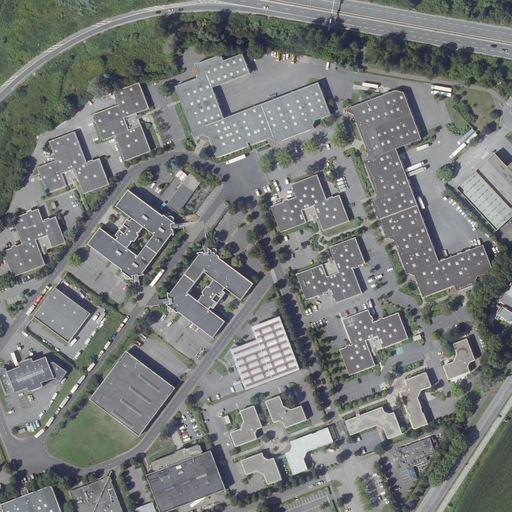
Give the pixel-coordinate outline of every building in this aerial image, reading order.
[(216,159),(248,147),(247,143),(249,142),(251,146),(269,138),(274,141),(275,144),(313,129),(312,126),(314,121),(330,115),(317,82),(223,119),(211,88),(249,74),(241,54),(222,62),(220,56),(194,65),(198,75),(195,79),(174,87),(193,139),(203,135),(207,137),(216,159)] [(140,82),(114,92),(119,104),(94,114),(103,140),(116,135),(126,161),(151,151),(142,125),(141,125),(137,113),(150,108),(140,82)] [(379,219),(418,205),(397,148),(422,138),(405,92),(396,89),(345,108),(347,112),(349,111),(355,113),(369,153),(367,158),(364,159),(377,194),(375,199),(372,200),(379,219)] [(84,194),(110,184),(100,158),(87,163),(75,131),(49,141),(56,160),(37,167),(47,193),(67,186),(67,185),(79,181),(84,194)] [(471,176),(510,218),(511,216),(511,208),(511,207),(511,206),(511,162),(508,166),(495,153),(471,176)] [(182,180),(186,174),(180,170),(175,175),(182,180)] [(166,205),(178,213),(201,180),(189,172),(166,205)] [(317,175),(291,185),(296,197),(271,207),(281,233),(319,218),(324,232),(350,222),(340,195),(327,200),(317,175)] [(498,230),(510,218),(471,176),(458,188),(498,230)] [(164,216),(165,215),(164,214),(163,215),(153,207),(129,189),(117,206),(132,218),(131,220),(128,218),(124,223),(126,225),(122,231),(120,229),(116,234),(118,236),(116,239),(101,227),(89,244),(122,269),(121,270),(122,271),(123,270),(126,272),(125,273),(124,275),(124,276),(125,277),(125,278),(126,278),(127,278),(128,278),(129,278),(130,278),(131,277),(133,278),(132,274),(138,273),(138,275),(144,274),(142,272),(172,233),(174,235),(173,229),(172,229),(171,223),(175,222),(173,220),(173,219),(174,218),(174,217),(173,216),(172,215),(171,215),(170,215),(169,215),(168,216),(167,218),(164,216)] [(439,261),(418,205),(379,219),(387,240),(391,238),(394,241),(407,275),(411,274),(416,276),(424,298),(455,286),(457,292),(477,284),(476,281),(477,277),(493,271),(483,245),(439,261)] [(53,247),(66,242),(56,216),(43,221),(39,209),(13,218),(22,244),(3,251),(13,276),(45,264),(41,251),(53,247)] [(356,238),(330,248),(335,260),(297,275),(307,301),(332,291),(337,304),(363,294),(353,269),(366,264),(356,238)] [(221,298),(225,292),(223,291),(225,288),(242,300),(254,284),(218,258),(219,257),(218,256),(217,257),(215,255),(216,254),(216,253),(216,251),(216,250),(215,249),(214,248),(213,248),(213,249),(212,249),(211,249),(210,250),(208,249),(208,252),(203,253),(203,252),(197,253),(199,255),(170,293),(167,292),(168,298),(169,298),(170,303),(167,304),(169,306),(168,306),(168,307),(168,309),(168,310),(169,310),(170,311),(171,311),(172,311),(173,311),(174,310),(175,309),(178,311),(177,312),(178,313),(179,312),(213,338),(226,322),(208,309),(210,306),(213,308),(217,303),(214,301),(218,296),(221,298)] [(56,287),(34,316),(68,342),(90,313),(56,287)] [(491,315),(494,317),(502,306),(498,304),(491,315)] [(511,312),(502,306),(494,317),(498,320),(501,317),(510,323),(511,319),(511,312)] [(369,310),(343,320),(352,344),(340,349),(349,375),(375,366),(371,353),(409,339),(399,312),(373,322),(369,310)] [(225,358),(230,361),(232,367),(239,365),(248,389),(300,370),(280,318),(254,328),(259,341),(241,348),(235,344),(225,358)] [(475,360),(467,339),(453,344),(457,354),(454,362),(444,366),(449,380),(470,372),(469,369),(469,367),(469,366),(469,365),(470,364),(470,363),(472,362),(473,361),(475,360)] [(90,398),(138,435),(175,388),(128,351),(90,398)] [(60,382),(68,372),(54,362),(49,363),(47,356),(34,361),(33,358),(19,363),(21,367),(8,371),(7,368),(0,370),(0,374),(7,392),(15,389),(16,393),(29,388),(30,391),(44,386),(42,383),(55,378),(60,382)] [(414,429),(428,424),(424,412),(423,413),(421,408),(422,408),(418,397),(421,390),(432,386),(427,372),(405,381),(406,385),(407,386),(405,389),(404,390),(400,392),(408,413),(409,414),(406,415),(407,418),(410,417),(411,419),(410,419),(414,429)] [(285,406),(281,396),(267,401),(275,422),(279,420),(280,421),(281,420),(284,422),(285,423),(287,427),(308,420),(303,406),(292,410),(292,409),(286,406),(285,406)] [(243,428),(232,432),(238,446),(259,438),(257,434),(258,434),(257,432),(259,429),(260,429),(260,428),(264,426),(256,405),(242,411),(246,421),(245,421),(242,428),(243,428)] [(346,421),(351,435),(362,431),(361,430),(366,428),(367,429),(377,425),(385,429),(388,439),(402,434),(395,412),(391,413),(391,414),(389,414),(390,414),(385,412),(383,407),(361,415),(361,416),(360,416),(359,414),(356,415),(357,417),(356,418),(356,417),(346,421)] [(308,451),(334,441),(328,428),(292,441),(294,445),(293,446),(294,447),(292,450),(291,451),(287,453),(287,454),(288,456),(295,474),(308,469),(305,458),(308,452),(308,451)] [(418,461),(436,454),(430,439),(402,449),(402,450),(401,451),(402,455),(402,456),(403,461),(404,460),(406,465),(407,464),(408,465),(409,464),(410,468),(419,464),(418,461)] [(152,462),(153,463),(176,454),(178,454),(180,454),(182,453),(183,453),(184,452),(186,451),(187,450),(188,450),(200,445),(200,444),(188,449),(187,448),(176,452),(176,453),(152,462)] [(176,454),(153,463),(151,464),(154,471),(155,470),(156,472),(147,475),(160,511),(166,511),(178,507),(194,501),(210,495),(226,489),(212,450),(203,453),(203,452),(204,452),(201,445),(200,445),(188,450),(187,450),(186,451),(184,452),(183,453),(182,453),(180,454),(178,454),(176,454)] [(283,478),(277,461),(276,458),(276,457),(271,459),(271,458),(270,459),(267,457),(266,456),(265,456),(264,452),(243,460),(248,474),(258,470),(265,473),(266,473),(270,483),(283,478)] [(123,511),(117,493),(117,492),(115,484),(113,483),(112,481),(114,480),(112,477),(110,475),(106,477),(106,478),(104,479),(103,478),(93,481),(93,483),(72,490),(79,511),(123,511)] [(0,511),(64,511),(54,486),(52,485),(34,491),(34,492),(31,493),(29,487),(22,490),(25,496),(22,497),(22,496),(3,503),(0,497),(0,511)] [(134,508),(135,511),(155,511),(151,502),(134,508)]
